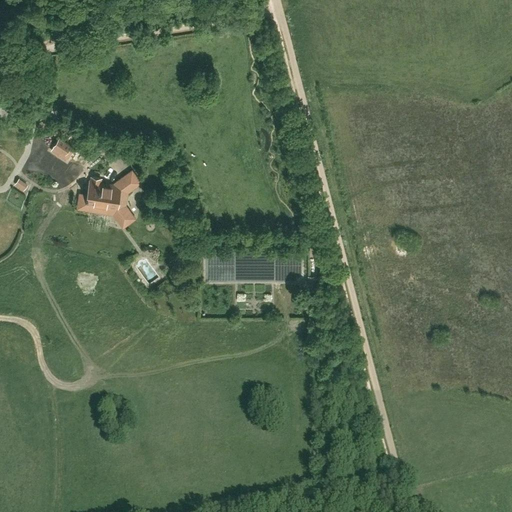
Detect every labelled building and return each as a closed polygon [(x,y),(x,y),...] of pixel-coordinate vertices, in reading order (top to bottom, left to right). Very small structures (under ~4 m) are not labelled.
[(59,139),(51,151),(66,162),(75,150),(59,139)] [(48,154),(40,165),(47,170),(54,158),(48,154)] [(78,206),(91,209),(92,202),(111,205),(118,215),(118,219),(122,225),(133,217),(124,204),(126,191),(128,189),(124,183),(120,186),(116,181),(112,184),(100,182),(100,177),(91,176),(90,180),(89,180),(86,194),(80,193),(78,206)] [(27,185),(19,179),(15,184),(23,190),(27,185)] [(308,275),(309,288),(314,288),(314,285),(317,285),(317,278),(314,278),(314,275),(308,275)]
